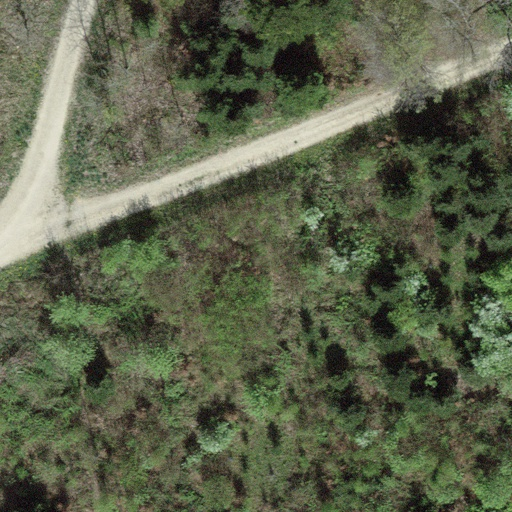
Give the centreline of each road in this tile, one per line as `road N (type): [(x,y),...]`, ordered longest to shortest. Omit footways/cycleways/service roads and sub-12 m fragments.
road 1 (track): [(38,234),(511,46)]
road 2 (track): [(70,0),(38,234)]
